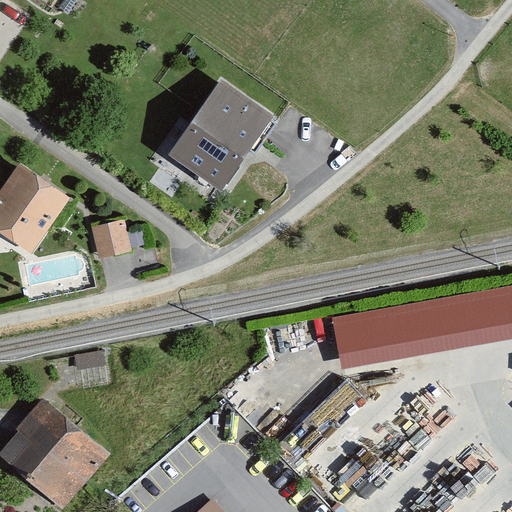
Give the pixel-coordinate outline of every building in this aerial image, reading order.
[(221,79),(169,155),(223,192),(275,115),(221,79)] [(19,166),(0,194),(0,231),(32,253),(68,199),(19,166)] [(124,220),(94,227),(101,256),(131,249),(124,220)] [(511,285),(332,316),(343,366),(511,335),(511,285)] [(106,363),(103,349),(75,354),(78,369),(106,363)] [(344,375),(285,440),(300,453),(359,388),(344,375)] [(47,397),(0,449),(63,506),(110,453),(47,397)] [(233,511),(216,492),(192,511),(233,511)]
